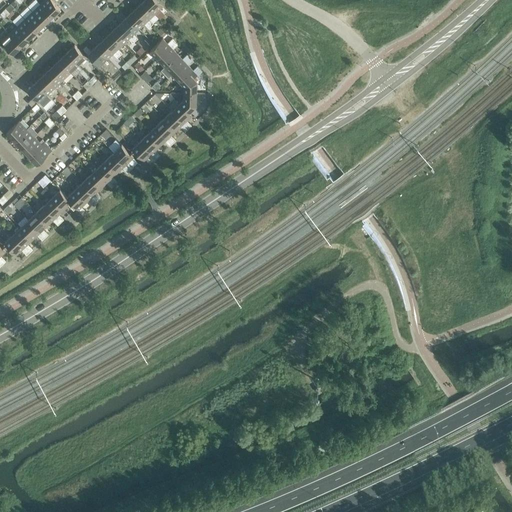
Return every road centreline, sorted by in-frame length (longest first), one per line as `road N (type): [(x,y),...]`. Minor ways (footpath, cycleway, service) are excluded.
road 1 (secondary): [(0,333),(391,80)]
road 2 (motorway): [(511,392),(261,511)]
road 3 (motorway): [(330,511),(511,423)]
road 4 (residential): [(511,486),(421,345)]
road 5 (residential): [(0,148),(33,179),(113,102)]
road 6 (residential): [(5,86),(50,51),(59,23),(83,0),(106,24)]
road 7 (unclassified): [(391,80),(329,20),(292,0)]
road 8 (secondary): [(391,80),(487,0)]
